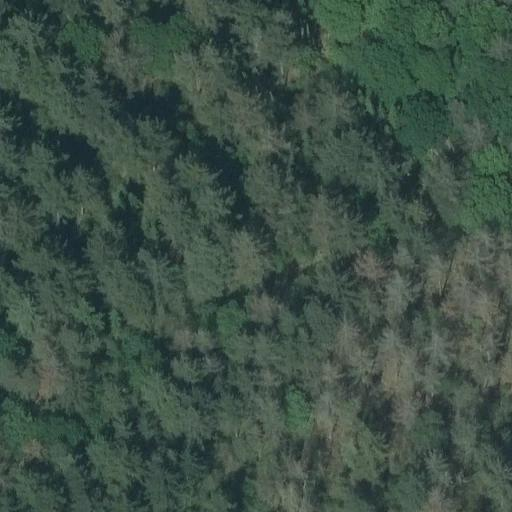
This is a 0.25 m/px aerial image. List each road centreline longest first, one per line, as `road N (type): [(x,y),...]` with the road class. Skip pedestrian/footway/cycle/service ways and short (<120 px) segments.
road 1 (track): [(0,451),(454,158)]
road 2 (track): [(345,0),(483,194)]
